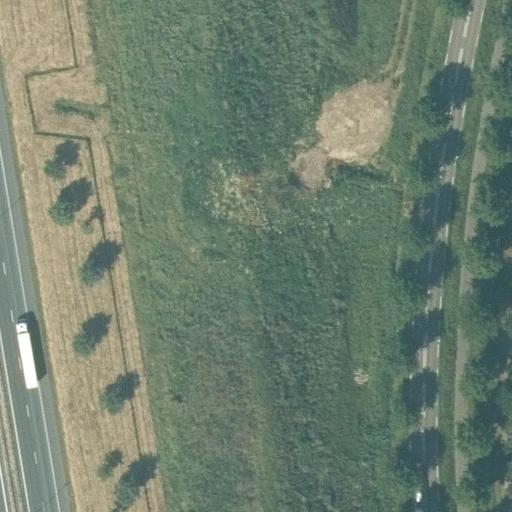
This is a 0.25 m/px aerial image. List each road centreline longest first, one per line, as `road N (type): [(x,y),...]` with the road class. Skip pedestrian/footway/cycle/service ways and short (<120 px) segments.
road 1 (tertiary): [(431,511),(440,231),(482,0)]
road 2 (motorway): [(45,511),(0,238)]
